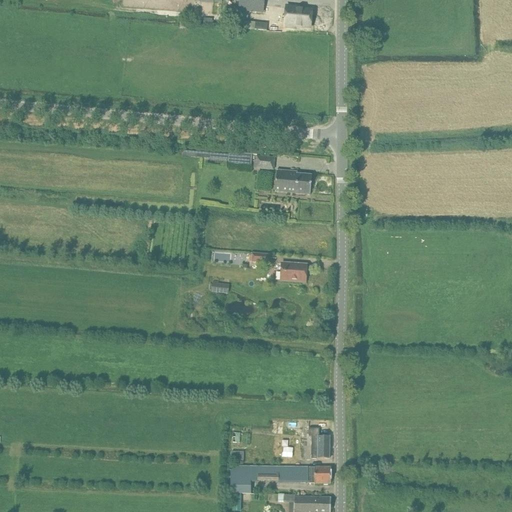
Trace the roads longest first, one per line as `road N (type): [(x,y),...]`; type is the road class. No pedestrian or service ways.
road 1 (tertiary): [(339,511),(341,137)]
road 2 (unclassified): [(341,137),(0,104)]
road 3 (tertiary): [(341,137),(341,0)]
